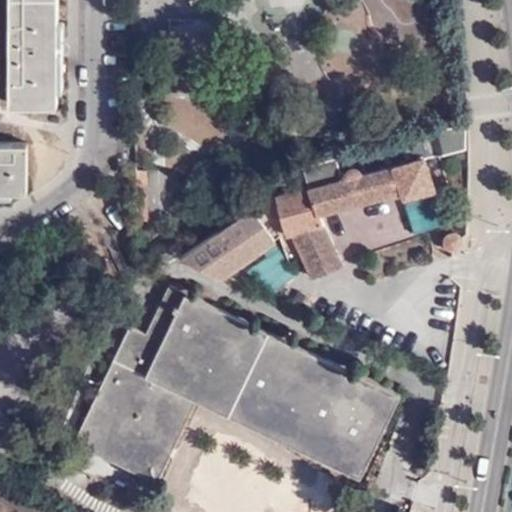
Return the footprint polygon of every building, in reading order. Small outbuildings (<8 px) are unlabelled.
[(12,0),(12,103),(60,103),(60,45),(59,0),(12,0)] [(213,75),(214,15),(169,15),(169,75),(213,75)] [(343,262),(319,212),(401,188),(402,194),(432,185),(422,155),(463,144),(463,118),(375,141),(374,142),(312,158),(269,176),(263,178),(261,199),(251,202),(178,253),(220,273),(275,235),(280,232),(290,259),(302,255),(311,275),(343,262)] [(27,141),(0,141),(0,188),(27,189),(27,141)] [(147,170),(136,170),(136,219),(147,219),(147,170)] [(451,252),(454,253),(464,247),(467,235),(459,229),(452,229),(447,230),(443,238),(444,246),(447,250),(451,252)] [(145,331),(130,323),(72,440),(158,479),(195,399),(360,476),(400,394),(169,283),(145,331)]
